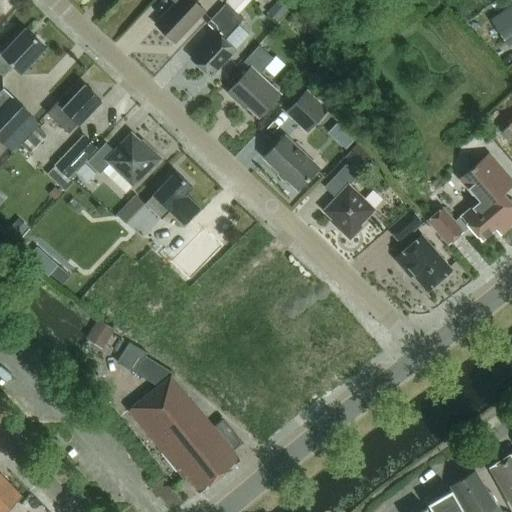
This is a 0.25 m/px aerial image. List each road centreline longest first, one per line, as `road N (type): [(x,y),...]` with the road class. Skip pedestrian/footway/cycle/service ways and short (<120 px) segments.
road 1 (residential): [(428,346),(55,0)]
road 2 (tertiary): [(221,511),(428,346)]
road 3 (residential): [(511,421),(396,511)]
